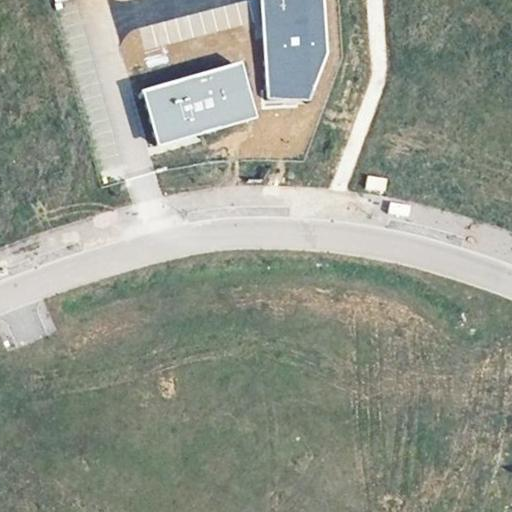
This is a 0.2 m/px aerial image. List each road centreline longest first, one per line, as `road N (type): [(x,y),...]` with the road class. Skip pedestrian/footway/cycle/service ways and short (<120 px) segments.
road 1 (unclassified): [(409,247),(330,233),(200,238),(0,299)]
road 2 (unclassified): [(409,247),(511,319)]
